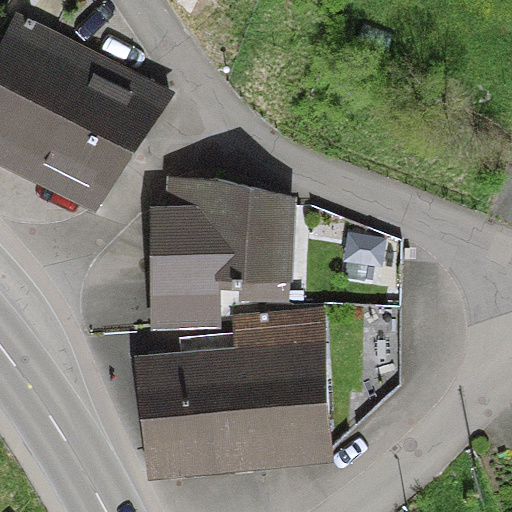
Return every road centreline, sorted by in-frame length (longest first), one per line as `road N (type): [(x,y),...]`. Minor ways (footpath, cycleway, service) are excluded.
road 1 (residential): [(126,0),(192,101),(272,168),(430,230),(511,294)]
road 2 (residential): [(357,511),(511,373)]
road 3 (secondary): [(0,344),(70,442),(106,511)]
